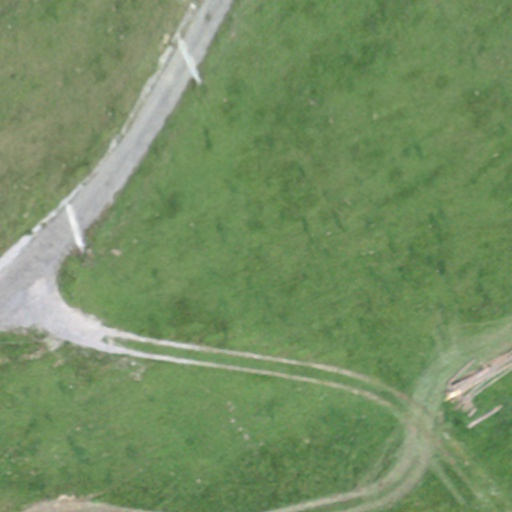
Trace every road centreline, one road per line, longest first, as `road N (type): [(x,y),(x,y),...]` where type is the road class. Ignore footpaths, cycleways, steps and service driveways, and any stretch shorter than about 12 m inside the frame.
road 1 (track): [(0,309),(134,349),(391,395),(506,511)]
road 2 (unclassified): [(213,0),(126,150),(0,284)]
road 3 (track): [(308,511),(363,499),(396,477),(410,452),(416,412)]
